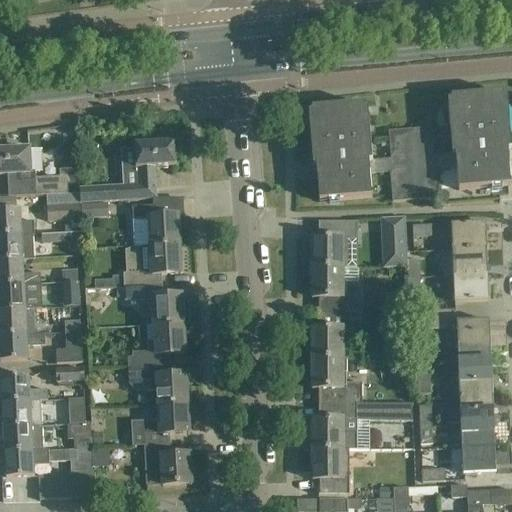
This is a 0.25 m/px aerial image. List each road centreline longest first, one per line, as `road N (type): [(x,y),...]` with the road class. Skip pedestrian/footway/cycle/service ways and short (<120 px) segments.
road 1 (residential): [(252,511),(232,72)]
road 2 (secondary): [(232,72),(511,47)]
road 3 (secondary): [(229,32),(0,59)]
road 4 (residential): [(228,15),(0,41)]
road 5 (secondary): [(511,7),(366,20)]
road 6 (secondary): [(92,89),(232,72)]
road 7 (secondary): [(366,20),(229,32)]
